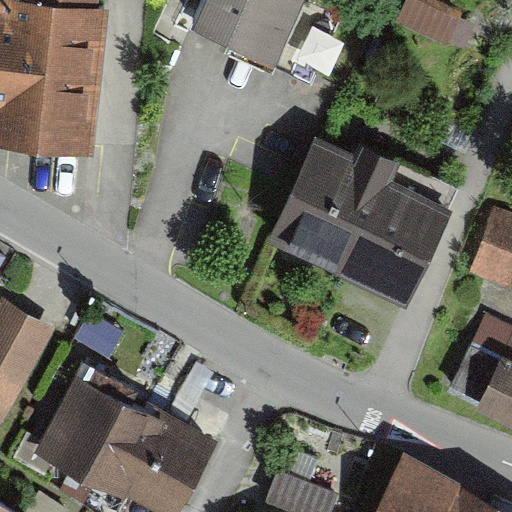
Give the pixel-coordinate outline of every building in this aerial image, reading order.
[(91,0),(0,0),(0,142),(82,151),(98,5),(91,4),(91,0)] [(199,0),(196,8),(278,45),(299,0),(199,0)] [(460,43),(469,10),(431,0),(409,0),(402,28),(460,43)] [(273,235),(408,298),(462,182),(360,134),(354,146),(317,129),(269,233),(273,235)] [(511,184),(506,182),(471,274),(511,289),(511,184)] [(56,331),(0,300),(0,428),(2,429),(56,331)] [(511,350),(504,347),(478,400),(511,416),(511,350)] [(170,511),(206,436),(71,372),(33,453),(158,511),(170,511)] [(511,511),(511,497),(403,447),(372,511),(511,511)] [(275,504),(293,511),(331,511),(338,496),(287,475),(275,504)] [(0,511),(19,511),(0,499),(0,511)]
